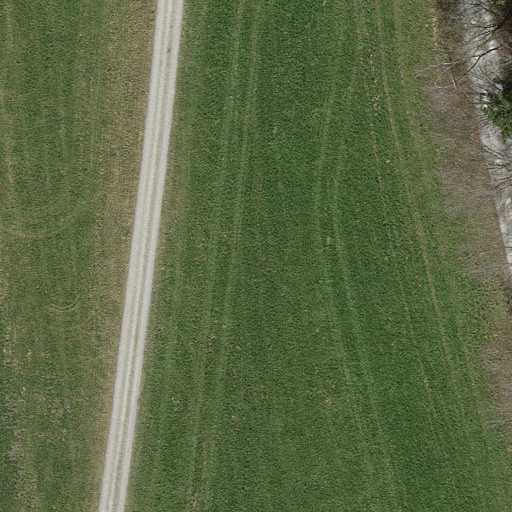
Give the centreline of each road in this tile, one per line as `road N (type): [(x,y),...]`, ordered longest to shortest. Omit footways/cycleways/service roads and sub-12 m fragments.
road 1 (track): [(169,0),(112,511)]
road 2 (track): [(511,240),(478,111),(467,0)]
